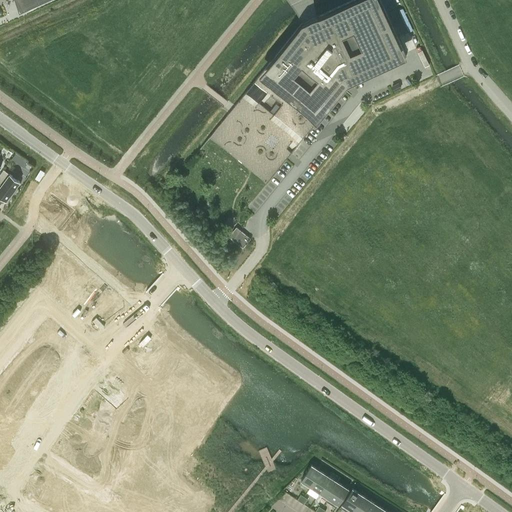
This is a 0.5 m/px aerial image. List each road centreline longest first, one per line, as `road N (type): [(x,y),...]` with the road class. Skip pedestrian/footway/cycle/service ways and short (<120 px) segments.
road 1 (tertiary): [(215,303),(462,487)]
road 2 (tertiary): [(0,117),(137,217),(215,303)]
road 3 (residential): [(141,309),(31,447)]
